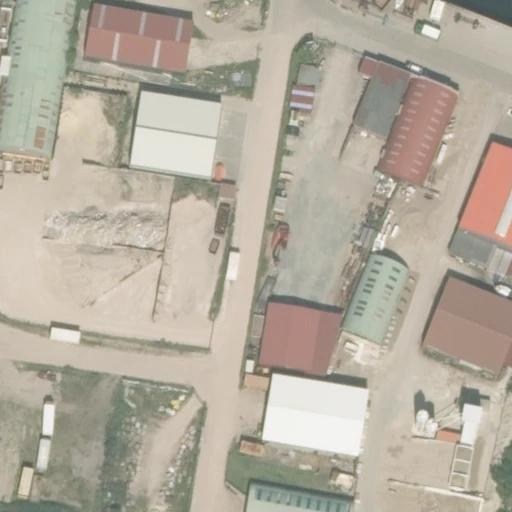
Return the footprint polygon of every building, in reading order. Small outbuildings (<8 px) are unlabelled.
[(75,0),(13,0),(0,101),(0,150),(55,158),(75,0)] [(193,25),(96,11),(88,60),(186,75),(193,25)] [(305,67),(306,82),(322,80),(321,65),(305,67)] [(379,65),(353,129),(385,142),(411,78),(379,65)] [(458,97),(414,79),(375,175),(419,193),(458,97)] [(315,113),(320,87),(297,84),(293,110),(315,113)] [(511,158),(492,150),(450,256),(488,271),(496,249),(511,255),(511,158)] [(328,185),(343,176),(338,168),(323,177),(328,185)] [(225,183),(223,198),(239,199),(241,184),(225,183)] [(370,256),(341,329),(378,344),(408,271),(370,256)] [(511,359),(511,307),(450,284),(423,350),(504,381),(511,359)] [(322,315),(267,306),(257,363),(311,374),(322,315)] [(292,451),(285,491),(353,503),(370,398),(264,379),(252,444),(292,451)] [(441,437),(427,450),(441,464),(454,451),(441,437)] [(285,491),(241,483),(235,511),(351,511),(353,503),(285,491)]
